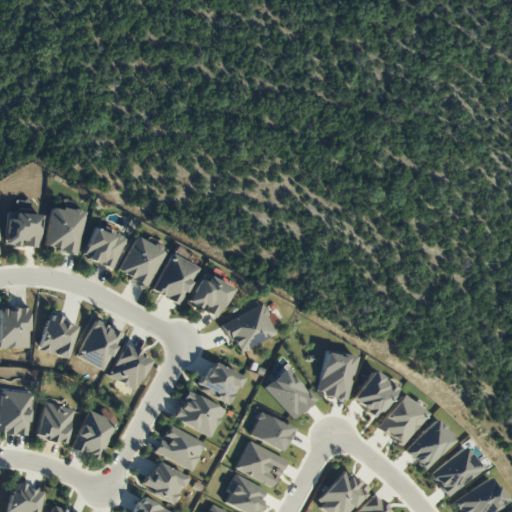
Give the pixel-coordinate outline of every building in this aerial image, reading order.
[(83,212),(50,206),(42,247),(75,254),(83,212)] [(39,215),(12,213),(12,219),(4,219),(3,245),(20,246),(37,248),(39,215)] [(91,228),(80,256),(110,269),(123,237),(101,228),(99,231),(91,228)] [(145,288),(163,250),(133,236),(115,273),(145,288)] [(196,268),(168,254),(150,291),(178,305),(196,268)] [(200,310),(215,318),(230,290),(202,274),(186,303),(199,310),(200,310)] [(221,324),(236,354),(273,334),(258,304),(221,324)] [(0,349),(29,348),(28,307),(0,307),(0,349)] [(74,325),(58,322),(59,317),(46,314),(38,352),(67,358),(74,325)] [(75,358),(103,371),(120,333),(93,320),(75,358)] [(134,390),(149,358),(121,345),(105,377),(134,390)] [(353,356),(345,355),(344,357),(322,353),(315,394),(345,399),(353,356)] [(227,404),(240,377),(208,362),(195,389),(227,404)] [(262,388),(292,420),(313,400),(283,368),(262,388)] [(350,401),(375,417),(394,387),(369,371),(350,401)] [(29,393),(0,391),(0,433),(26,436),(29,393)] [(170,420),(210,437),(222,409),(182,392),(170,420)] [(375,429),(401,446),(423,412),(397,395),(375,429)] [(71,409),(40,402),(32,438),(63,445),(71,409)] [(98,460),(113,421),(84,411),(70,450),(98,460)] [(291,430),(258,413),(246,435),(279,452),(291,430)] [(452,439),(431,420),(402,451),(423,470),(452,439)] [(152,452),(189,471),(203,443),(167,426),(160,440),(158,439),(152,452)] [(284,459),(246,442),(233,470),(271,487),(284,459)] [(447,497),(479,468),(460,447),(428,476),(447,497)] [(171,505),(185,478),(154,461),(139,488),(171,505)] [(346,511),(366,490),(342,469),(313,501),(324,511),(346,511)] [(224,492),(227,494),(222,504),(239,511),(253,511),(265,490),(233,474),(224,492)] [(451,502),(457,511),(487,511),(503,501),(487,478),(451,502)] [(35,511),(40,492),(22,488),(23,484),(11,482),(5,511),(35,511)] [(387,511),(369,495),(353,511),(387,511)] [(130,511),(168,511),(139,496),(130,511)]
